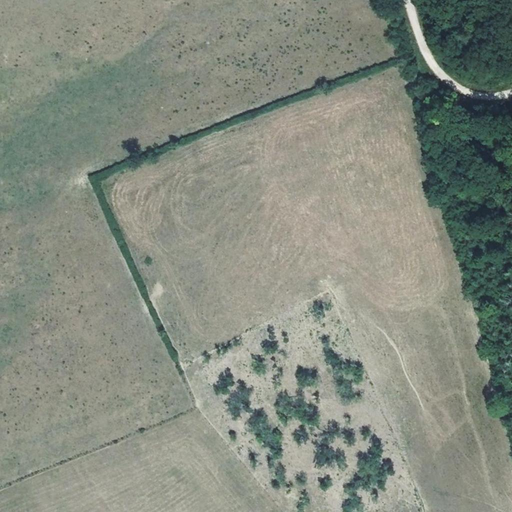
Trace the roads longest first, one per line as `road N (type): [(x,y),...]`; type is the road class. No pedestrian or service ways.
road 1 (track): [(440,74),(450,184),(511,168)]
road 2 (unclassified): [(407,0),(440,74),(477,93),(511,92)]
